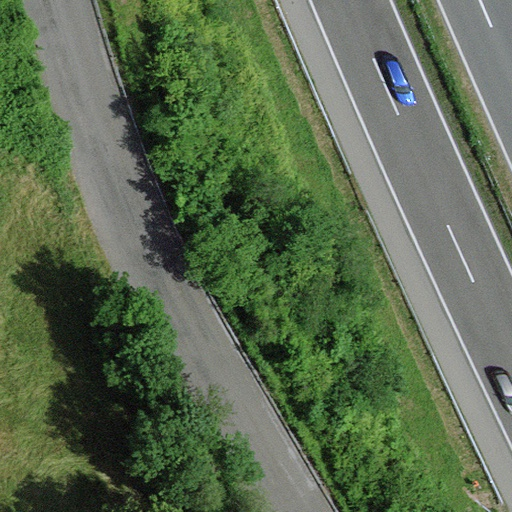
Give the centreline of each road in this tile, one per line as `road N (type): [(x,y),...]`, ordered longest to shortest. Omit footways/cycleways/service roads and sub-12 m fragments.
road 1 (residential): [(60,0),(104,148),(170,295),(297,511)]
road 2 (motorway): [(349,0),(511,365)]
